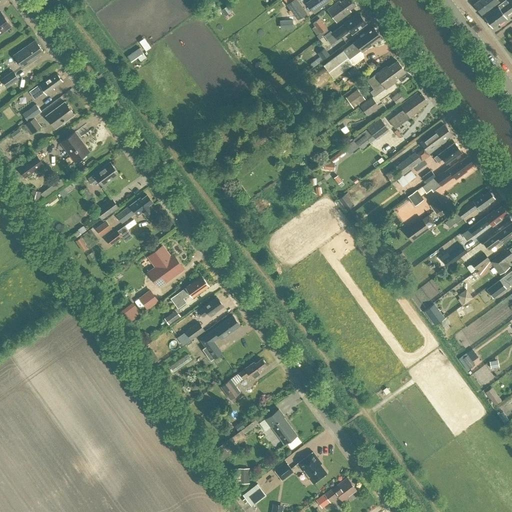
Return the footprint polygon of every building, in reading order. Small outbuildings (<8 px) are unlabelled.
[(297,19),(306,12),(297,0),(291,0),(286,4),(297,19)] [(311,0),(306,3),(312,11),(318,7),(328,0),(328,1),(328,0),(311,0)] [(349,10),(356,5),(352,0),(343,0),(340,2),(339,0),(326,10),(336,22),(350,12),(349,10)] [(498,2),(497,0),(478,0),(473,4),(481,14),(489,8),(498,2)] [(511,0),(504,0),(497,6),(498,7),(485,17),(492,26),(497,22),(498,23),(505,18),(504,15),(511,9),(511,0)] [(0,34),(11,26),(1,12),(0,13),(0,34)] [(357,29),(366,23),(362,18),(362,17),(361,14),(359,14),(358,12),(344,23),(344,24),(332,32),(338,39),(349,31),(351,33),(353,32),(355,33),(357,31),(357,29)] [(317,35),(327,28),(319,18),(312,23),(315,26),(312,28),(317,35)] [(280,29),(290,28),(289,19),(279,20),(280,29)] [(362,51),(381,37),(373,27),(371,29),(371,28),(369,30),(355,41),(324,64),(333,77),(353,63),(349,57),(360,49),(362,51)] [(142,50),(147,48),(142,38),(138,40),(142,50)] [(34,58),(43,51),(35,40),(14,55),(23,68),(35,59),(34,58)] [(140,48),(128,57),(131,61),(144,53),(140,48)] [(324,48),(317,53),(320,57),(310,64),(313,67),(329,55),(324,48)] [(397,61),(388,67),(393,74),(373,89),(370,91),(373,96),(385,88),(397,80),(396,78),(405,72),(397,61)] [(393,74),(388,67),(386,66),(375,74),(367,80),(373,89),(393,74)] [(7,88),(19,80),(13,71),(1,79),(7,88)] [(54,87),(62,81),(57,74),(50,79),(49,78),(39,85),(40,86),(39,87),(38,85),(30,91),(35,98),(45,91),(47,94),(55,88),(54,87)] [(353,107),(365,99),(357,88),(345,97),(353,107)] [(398,92),(391,97),(397,104),(404,99),(398,92)] [(418,108),(427,102),(421,93),(419,95),(417,93),(401,104),(404,109),(389,120),(395,128),(419,110),(418,108)] [(378,106),(371,97),(360,105),(367,115),(378,106)] [(74,114),(65,102),(46,115),(55,128),(74,114)] [(28,121),(41,111),(36,104),(22,114),(28,121)] [(41,127),(34,117),(24,125),(31,134),(41,127)] [(389,130),(380,118),(367,128),(376,140),(389,130)] [(424,148),(416,153),(421,161),(429,155),(428,153),(445,141),(444,139),(451,134),(444,124),(420,142),(424,148)] [(14,139),(22,133),(19,128),(10,134),(14,139)] [(75,161),(89,151),(75,132),(61,142),(75,161)] [(348,154),(358,147),(353,140),(344,148),(348,154)] [(446,162),(461,151),(454,142),(439,152),(439,153),(434,157),(438,162),(443,158),(446,162)] [(415,151),(385,173),(392,182),(421,161),(416,153),(415,151)] [(25,178),(43,164),(36,154),(17,168),(25,178)] [(459,161),(444,172),(443,171),(422,187),(426,193),(431,189),(432,191),(440,185),(438,183),(446,177),(447,178),(452,174),(455,178),(464,172),(465,170),(473,164),(467,156),(460,162),(459,161)] [(334,171),(335,162),(324,161),(324,170),(334,171)] [(103,186),(119,174),(110,162),(88,178),(91,183),(97,178),(103,186)] [(435,176),(430,170),(422,176),(426,182),(435,176)] [(415,177),(411,171),(403,176),(407,182),(415,177)] [(27,203),(19,209),(24,217),(33,211),(34,210),(35,209),(35,208),(36,207),(36,206),(41,192),(32,190),(27,203)] [(421,197),(417,190),(408,197),(413,203),(421,197)] [(487,205),(486,204),(494,198),(493,197),(493,195),(491,192),(489,192),(489,191),(483,195),(482,193),(473,200),(457,212),(462,218),(466,215),(477,207),(480,210),(487,205)] [(338,199),(346,210),(354,205),(345,193),(338,199)] [(149,203),(152,201),(147,194),(141,198),(140,197),(130,204),(117,214),(122,221),(136,211),(138,214),(142,211),(147,217),(155,211),(149,203)] [(101,219),(118,207),(112,198),(95,210),(101,219)] [(438,198),(429,204),(435,212),(443,206),(438,198)] [(495,211),(494,210),(469,228),(468,227),(464,230),(469,237),(473,234),(473,235),(490,222),(493,225),(497,222),(498,220),(507,213),(501,206),(495,211)] [(421,217),(404,230),(411,240),(429,228),(428,228),(434,223),(428,215),(422,219),(421,217)] [(101,236),(111,228),(105,220),(95,228),(101,236)] [(503,242),(511,235),(511,221),(483,242),(488,248),(501,239),(503,242)] [(71,240),(81,233),(78,229),(68,237),(71,240)] [(110,245),(122,237),(117,230),(105,238),(110,245)] [(87,248),(80,237),(75,241),(82,251),(87,248)] [(446,259),(457,252),(448,240),(438,247),(446,259)] [(165,249),(162,245),(148,255),(157,268),(149,274),(158,285),(183,267),(177,260),(174,262),(169,256),(169,253),(167,251),(165,249)] [(511,245),(491,261),(500,273),(508,266),(505,261),(511,255),(511,245)] [(434,253),(429,257),(432,262),(438,258),(434,253)] [(489,259),(485,253),(471,263),(475,269),(489,259)] [(492,264),(487,261),(478,274),(483,277),(492,264)] [(429,279),(418,265),(401,277),(412,292),(429,279)] [(494,297),(506,288),(504,286),(511,279),(511,270),(487,288),(494,297)] [(201,288),(207,284),(202,276),(196,281),(195,280),(170,298),(178,308),(185,303),(183,297),(182,295),(188,291),(192,296),(202,289),(201,288)] [(454,296),(461,305),(471,297),(464,288),(454,296)] [(147,309),(158,301),(150,289),(138,297),(147,309)] [(210,316),(224,306),(217,296),(203,306),(204,307),(199,310),(203,316),(208,312),(210,316)] [(424,311),(434,325),(444,317),(434,303),(424,311)] [(128,322),(141,313),(135,304),(122,314),(128,322)] [(465,314),(471,311),(467,304),(461,307),(465,314)] [(168,324),(180,316),(175,310),(164,318),(168,324)] [(221,339),(240,325),(233,316),(199,339),(205,347),(202,348),(210,360),(213,358),(213,359),(222,353),(214,341),(219,337),(221,339)] [(185,331),(191,340),(205,330),(198,321),(185,331)] [(145,342),(150,335),(144,331),(140,338),(145,342)] [(153,363),(158,359),(153,350),(147,353),(153,363)] [(171,370),(189,360),(187,355),(168,365),(171,370)] [(474,364),(467,355),(462,358),(469,368),(474,364)] [(260,369),(266,365),(261,358),(255,363),(254,361),(244,368),(245,369),(221,386),(230,399),(240,392),(234,384),(243,378),(249,374),(252,378),(261,372),(260,369)] [(199,385),(197,381),(194,381),(190,382),(190,386),(191,389),(195,390),(198,388),(199,385)] [(171,384),(165,389),(179,408),(186,403),(171,384)] [(494,404),(501,400),(492,387),(485,392),(494,404)] [(297,435),(283,416),(278,410),(260,423),(263,427),(269,422),(285,444),(297,435)] [(503,411),(498,414),(504,422),(508,419),(503,411)] [(217,448),(221,453),(226,449),(227,451),(237,444),(232,437),(217,448)] [(326,472),(318,462),(320,461),(313,451),(297,463),(303,471),(304,471),(313,483),(326,472)] [(281,481),(293,471),(285,461),(273,470),(281,481)] [(249,483),(249,468),(238,468),(238,483),(249,483)] [(324,495),(324,494),(316,500),(321,507),(338,496),(342,502),(349,496),(348,495),(356,490),(347,478),(324,495)] [(257,483),(242,494),(251,506),(266,495),(257,483)] [(273,503),(271,511),(282,511),(284,505),(273,503)]
